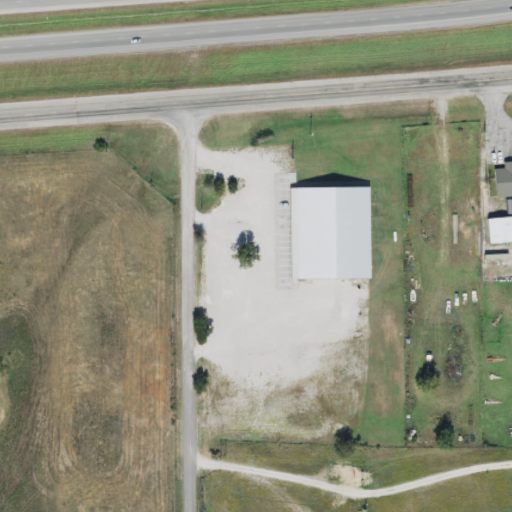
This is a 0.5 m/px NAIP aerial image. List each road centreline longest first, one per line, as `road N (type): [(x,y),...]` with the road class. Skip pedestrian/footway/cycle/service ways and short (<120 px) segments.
road 1 (tertiary): [(0,123),(188,112),(511,73)]
road 2 (motorway): [(0,47),(511,4)]
road 3 (residential): [(197,511),(188,112)]
